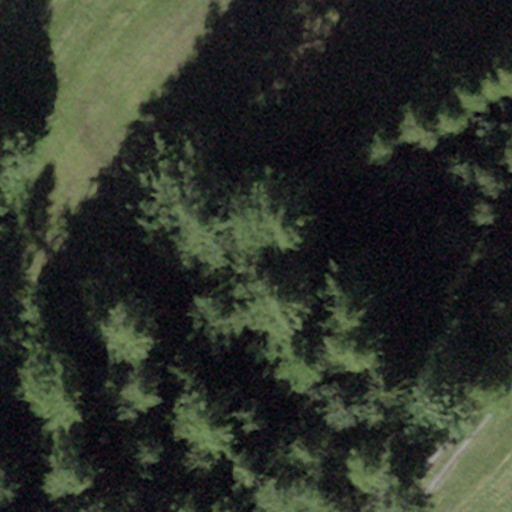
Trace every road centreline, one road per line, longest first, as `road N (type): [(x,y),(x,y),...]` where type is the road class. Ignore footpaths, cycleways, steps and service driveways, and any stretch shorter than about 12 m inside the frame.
road 1 (track): [(0,371),(142,226),(511,14)]
road 2 (track): [(511,369),(394,511)]
